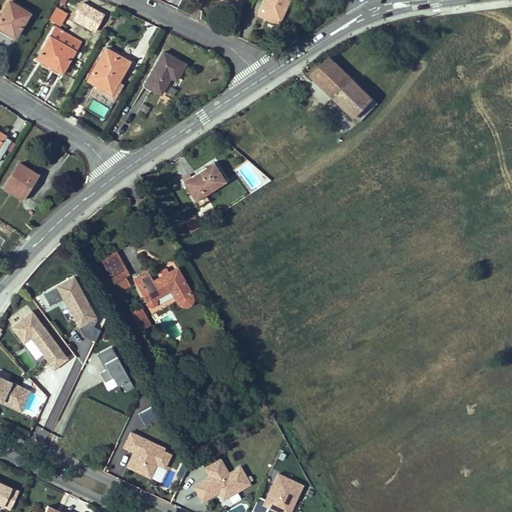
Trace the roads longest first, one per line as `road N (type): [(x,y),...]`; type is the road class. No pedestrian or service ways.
road 1 (residential): [(0,433),(157,511)]
road 2 (tertiary): [(117,174),(261,78)]
road 3 (tertiary): [(0,283),(36,238),(117,174)]
road 4 (residential): [(261,78),(232,48),(131,0)]
road 5 (residential): [(0,88),(83,141),(117,174)]
road 6 (tertiary): [(261,78),(377,10)]
